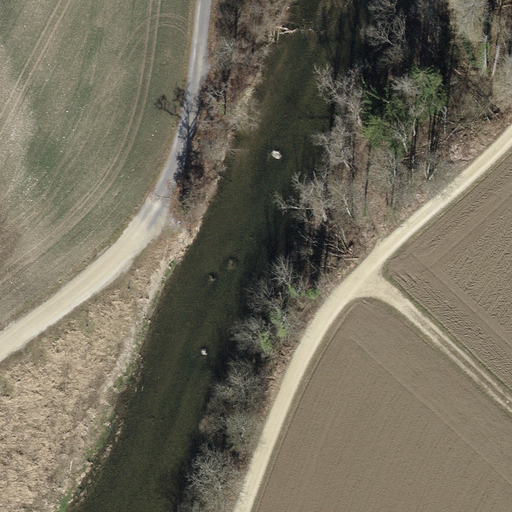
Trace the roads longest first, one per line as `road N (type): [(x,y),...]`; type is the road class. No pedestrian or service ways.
road 1 (track): [(511,135),(388,252),(324,327),(289,395),(248,511)]
road 2 (track): [(0,345),(149,205),(180,147),(199,76)]
road 3 (track): [(364,277),(511,408)]
